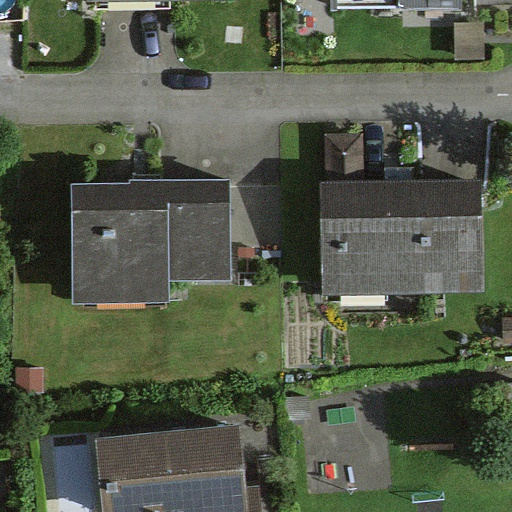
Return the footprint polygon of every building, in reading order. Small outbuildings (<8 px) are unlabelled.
[(234,0),(83,0),(84,8),(235,5),(234,0)] [(329,0),(329,14),(460,11),(460,0),(329,0)] [(225,289),(223,186),(127,187),(127,191),(67,192),(68,310),(166,309),(166,289),(225,289)] [(482,299),(481,188),(320,190),(321,301),(482,299)] [(242,511),(235,439),(93,453),(98,511),(242,511)]
